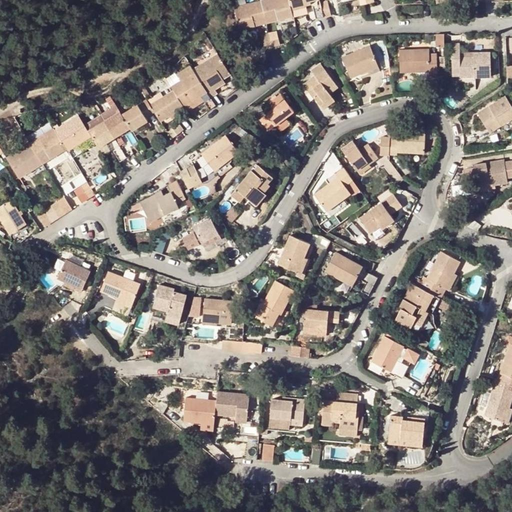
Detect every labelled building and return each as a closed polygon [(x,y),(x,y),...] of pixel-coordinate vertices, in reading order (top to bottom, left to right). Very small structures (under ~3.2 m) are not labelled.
[(289,0),(263,0),(262,1),(267,23),(293,16),(292,12),(289,0)] [(289,0),(292,12),(307,8),(307,7),(306,3),(311,2),(317,0),(289,0)] [(236,12),(240,30),(267,23),(262,1),(234,8),(236,12)] [(328,2),(321,4),(324,17),(332,15),(328,2)] [(324,17),(321,4),(313,6),(316,19),(324,17)] [(240,30),(241,33),(268,26),(267,23),(240,30)] [(277,32),(270,33),(273,47),(281,45),(277,32)] [(273,47),(270,33),(262,35),(266,49),(273,47)] [(445,34),(437,34),(438,47),(445,46),(445,34)] [(490,52),(474,52),(475,57),(460,57),(460,52),(460,43),(452,43),(452,72),(460,72),(460,75),(475,75),(475,77),(491,77),(490,52)] [(370,46),(343,58),(351,77),(368,70),(369,73),(380,69),(370,46)] [(429,50),(400,50),(401,72),(418,71),(418,74),(437,74),(437,54),(430,55),(429,50)] [(213,85),(221,80),(231,74),(218,54),(194,70),(196,72),(207,91),(211,97),(218,92),(215,89),(213,85)] [(312,71),(316,76),(318,79),(313,82),(311,79),(304,85),(309,92),(310,91),(315,88),(320,94),(315,98),(321,105),(333,96),(331,94),(328,90),(336,84),(321,64),(312,71)] [(184,106),(207,91),(196,72),(172,87),(175,91),(184,106)] [(222,84),(221,80),(213,85),(215,89),(222,84)] [(339,88),(336,84),(328,90),(331,94),(339,88)] [(315,88),(310,91),(315,98),(320,94),(315,88)] [(161,121),(184,106),(175,91),(151,106),(155,111),(161,121)] [(211,97),(207,91),(184,106),(187,111),(204,101),(211,97)] [(282,94),(291,105),(294,104),(284,92),(282,94)] [(295,111),(291,105),(282,94),(270,103),(274,109),(268,113),(277,124),(277,125),(295,111)] [(335,100),(333,96),(321,105),(324,109),(335,100)] [(511,106),(505,96),(478,114),(491,133),(504,125),(508,131),(511,128),(511,106)] [(216,105),(211,97),(204,101),(210,111),(216,105)] [(141,103),(148,115),(155,111),(151,106),(147,99),(141,103)] [(141,103),(138,105),(146,117),(148,115),(141,103)] [(146,117),(138,105),(123,115),(131,127),(133,130),(148,121),(146,117)] [(121,111),(105,121),(115,137),(131,127),(123,115),(121,111)] [(277,124),(268,114),(261,120),(269,130),(277,124)] [(68,150),(92,135),(89,131),(80,115),(55,130),(62,141),(67,149),(68,150)] [(99,147),(115,137),(105,121),(89,131),(92,135),(94,139),(99,147)] [(180,133),(184,130),(179,124),(168,133),(172,139),(180,133)] [(44,164),(67,149),(62,141),(55,130),(55,129),(31,144),(38,155),(44,164)] [(398,140),(390,140),(389,154),(398,154),(398,152),(425,153),(426,130),(399,129),(398,140)] [(239,152),(227,135),(202,154),(215,170),(239,152)] [(381,154),(389,155),(389,154),(390,140),(390,138),(382,137),(381,154)] [(118,143),(121,147),(127,157),(133,153),(125,139),(118,143)] [(32,171),(44,164),(38,155),(31,144),(8,158),(12,165),(20,177),(21,179),(32,171)] [(368,163),(369,164),(378,157),(369,144),(360,151),(358,148),(347,156),(357,170),(368,163)] [(121,162),(127,157),(121,147),(114,151),(121,162)] [(506,160),(475,164),(477,184),(493,182),(493,184),(509,182),(506,160)] [(371,166),(369,164),(368,163),(357,170),(360,174),(371,166)] [(195,166),(181,172),(184,178),(190,189),(203,182),(195,166)] [(246,178),(236,189),(244,196),(251,201),(250,204),(255,208),(267,195),(264,193),(271,186),(268,184),(273,177),(259,166),(248,179),(246,178)] [(354,180),(345,168),(337,174),(339,177),(315,195),(328,212),(344,200),(352,194),(354,196),(361,190),(354,180)] [(172,191),(178,203),(187,199),(178,180),(169,185),(172,191)] [(88,183),(81,187),(89,198),(95,194),(88,183)] [(456,186),(457,195),(469,193),(467,184),(456,186)] [(81,187),(75,191),(83,202),(89,198),(81,187)] [(244,196),(236,189),(232,195),(240,201),(244,196)] [(172,191),(164,195),(159,198),(157,194),(141,201),(151,222),(180,207),(178,203),(172,191)] [(371,233),(380,226),(393,217),(391,215),(402,206),(394,195),(361,219),(371,233)] [(65,197),(58,202),(66,214),(73,209),(72,209),(65,197)] [(0,215),(5,224),(12,234),(27,224),(11,199),(0,206),(0,215)] [(348,205),(344,200),(328,212),(331,217),(348,205)] [(58,202),(51,207),(59,218),(66,214),(58,202)] [(51,207),(45,211),(52,222),(59,218),(51,207)] [(52,222),(45,211),(42,213),(39,215),(46,226),(52,222)] [(212,217),(195,226),(198,231),(203,242),(220,233),(212,217)] [(395,220),(393,217),(380,226),(383,229),(395,220)] [(386,234),(383,229),(380,226),(371,233),(376,240),(386,234)] [(195,232),(184,238),(190,249),(201,243),(195,232)] [(314,244),(291,235),(280,264),(302,273),(308,258),(314,244)] [(319,236),(316,242),(327,248),(330,242),(319,236)] [(446,288),(454,273),(460,261),(442,252),(428,279),(425,278),(420,287),(441,298),(446,288)] [(327,272),(343,280),(344,277),(355,283),(363,266),(337,253),(327,272)] [(312,259),(308,258),(302,273),(305,274),(312,259)] [(60,280),(66,283),(83,289),(90,271),(67,263),(60,280)] [(141,284),(109,271),(102,290),(117,296),(134,303),(141,284)] [(460,276),(454,273),(446,288),(452,291),(460,276)] [(0,298),(3,300),(14,283),(7,278),(6,280),(0,275),(0,298)] [(361,292),(369,297),(371,292),(378,278),(371,275),(361,292)] [(354,285),(355,283),(344,277),(343,280),(354,285)] [(294,290),(277,280),(264,304),(262,303),(256,313),(266,318),(265,321),(273,325),(280,313),(281,313),(294,290)] [(83,289),(66,283),(64,286),(81,293),(83,289)] [(413,284),(403,303),(405,304),(402,309),(397,319),(412,327),(422,308),(433,314),(439,302),(441,298),(420,287),(413,284)] [(169,311),(168,316),(182,319),(188,294),(177,292),(177,295),(173,294),(174,291),(174,289),(159,285),(153,307),(169,311)] [(132,306),(134,303),(117,296),(116,300),(132,306)] [(234,299),(206,297),(205,315),(218,316),(232,317),(234,299)] [(422,308),(412,327),(419,331),(427,316),(431,317),(433,314),(422,308)] [(341,312),(306,309),(305,325),(328,327),(329,321),(329,317),(340,318),(341,312)] [(181,324),(182,319),(168,316),(167,321),(181,324)] [(327,335),(328,327),(305,325),(304,333),(327,335)] [(404,345),(385,336),(372,361),(392,371),(399,355),(404,345)] [(224,337),(223,350),(242,352),(243,342),(243,339),(224,337)] [(263,344),(243,342),(242,352),(262,353),(263,344)] [(511,344),(501,374),(509,377),(507,383),(511,384),(511,344)] [(311,347),(293,346),(292,356),(301,357),(310,358),(311,347)] [(408,349),(404,357),(398,368),(406,372),(411,362),(415,363),(419,354),(408,349)] [(404,357),(399,355),(392,371),(390,373),(395,376),(398,368),(404,357)] [(511,384),(507,383),(497,380),(495,386),(511,391),(511,384)] [(505,422),(510,407),(511,401),(511,391),(495,386),(485,415),(505,422)] [(218,390),(218,398),(216,412),(230,414),(231,411),(238,411),(237,415),(248,416),(249,408),(250,393),(218,390)] [(357,417),(358,403),(358,395),(338,393),(338,401),(325,400),(324,418),(334,418),(334,422),(341,423),(341,428),(358,430),(360,417),(357,417)] [(191,419),(202,420),(216,421),(216,412),(218,398),(187,395),(184,418),(191,419)] [(271,417),(291,419),(304,420),(306,401),(293,400),(293,402),(283,401),(272,400),(271,417)] [(171,406),(159,402),(154,408),(163,415),(171,406)] [(404,421),(404,417),(392,415),(390,435),(424,439),(426,419),(414,418),(412,422),(404,421)] [(423,446),(424,439),(390,435),(389,442),(423,446)] [(248,440),(246,459),(257,460),(258,441),(248,440)] [(265,444),(264,460),(274,461),(275,445),(265,444)] [(322,448),(313,447),(312,464),(321,465),(322,448)]
